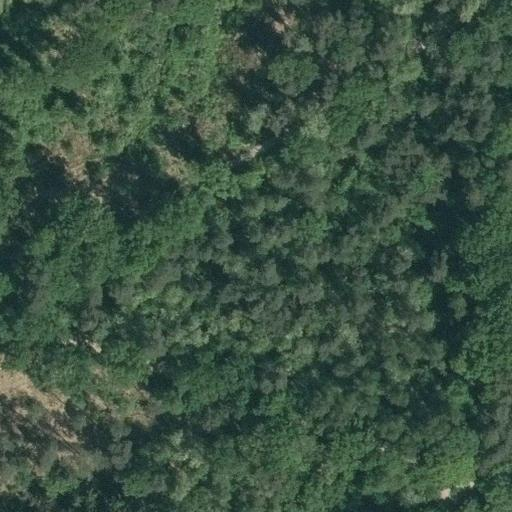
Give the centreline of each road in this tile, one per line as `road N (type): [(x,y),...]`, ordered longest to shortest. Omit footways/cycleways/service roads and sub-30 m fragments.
road 1 (track): [(0,277),(167,202),(472,0)]
road 2 (track): [(0,326),(451,476)]
road 3 (track): [(511,214),(451,476)]
